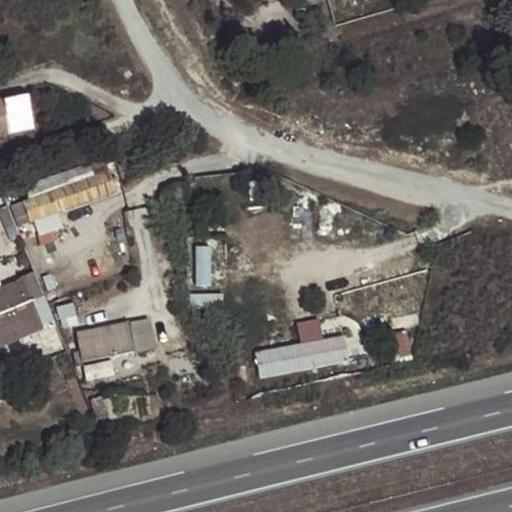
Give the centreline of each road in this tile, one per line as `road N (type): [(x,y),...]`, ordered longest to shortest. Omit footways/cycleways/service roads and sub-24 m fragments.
road 1 (motorway): [(511,409),(106,511)]
road 2 (unclassified): [(511,207),(305,159),(195,110)]
road 3 (unclassified): [(0,179),(171,133),(195,110)]
road 4 (unclassified): [(195,110),(155,68),(122,0)]
